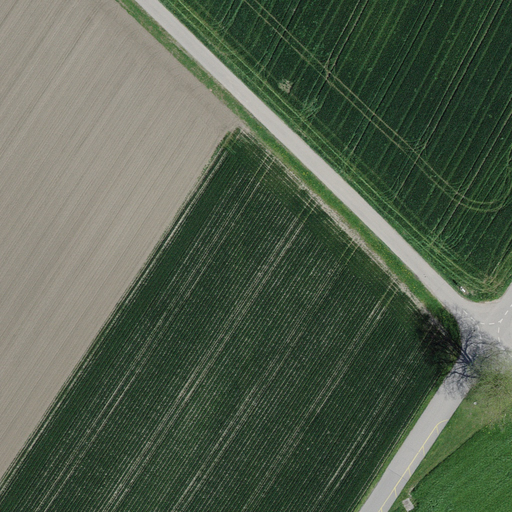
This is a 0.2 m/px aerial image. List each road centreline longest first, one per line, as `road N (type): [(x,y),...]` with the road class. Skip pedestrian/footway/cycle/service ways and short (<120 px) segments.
road 1 (unclassified): [(144,0),(489,336)]
road 2 (tertiary): [(489,336),(372,511)]
